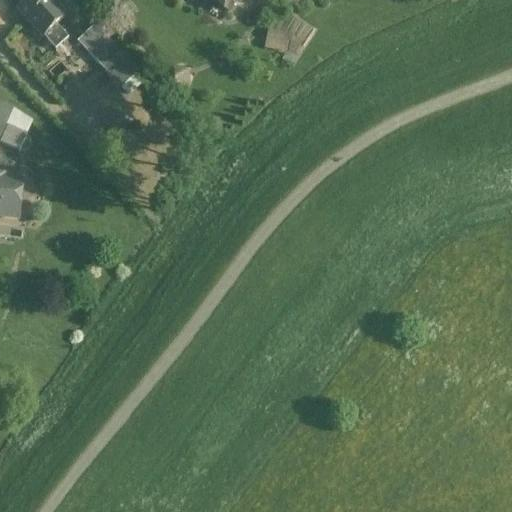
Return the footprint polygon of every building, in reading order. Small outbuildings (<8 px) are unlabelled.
[(70,18),(53,0),(34,0),(22,11),(48,39),(70,18)] [(242,0),(214,0),(227,14),(242,0)] [(122,54),(95,26),(77,43),(103,71),(122,54)] [(288,37),(273,34),(270,49),(285,52),(288,37)] [(138,71),(122,54),(103,71),(120,88),(138,71)] [(0,104),(0,137),(13,110),(0,104)] [(26,135),(7,127),(0,143),(0,157),(14,163),(26,135)] [(0,216),(0,214),(15,215),(15,219),(17,219),(22,180),(4,178),(4,181),(0,180),(0,216)]
